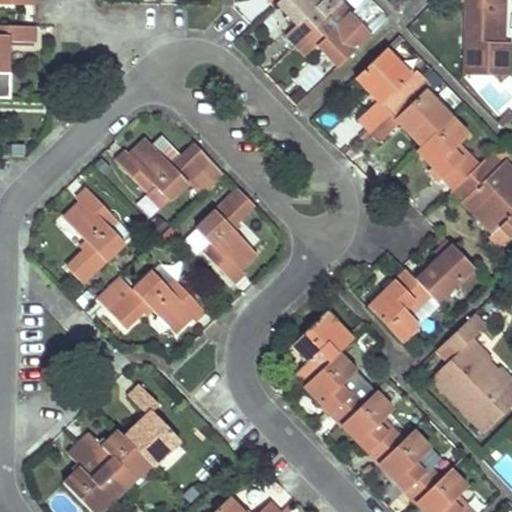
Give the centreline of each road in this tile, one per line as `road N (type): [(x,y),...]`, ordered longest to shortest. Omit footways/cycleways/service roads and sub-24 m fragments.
road 1 (residential): [(152,73),(31,185),(5,223),(0,468)]
road 2 (residential): [(356,511),(261,413),(242,373),(251,322),(323,247)]
road 3 (residential): [(323,247),(346,217),(338,181),(226,60),(185,51),(152,73)]
road 4 (residential): [(323,247),(152,73)]
